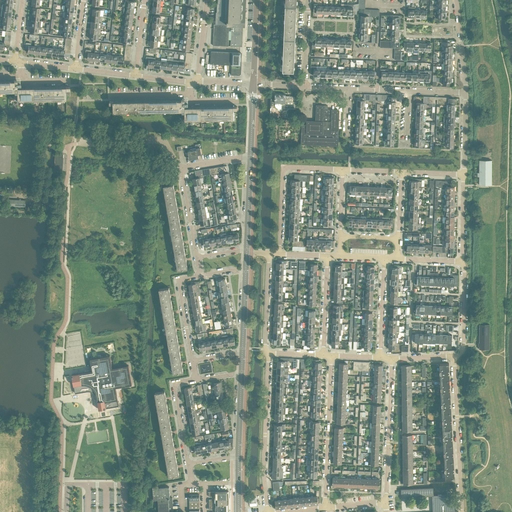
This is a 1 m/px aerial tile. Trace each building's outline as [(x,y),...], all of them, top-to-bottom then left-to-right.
[(217,0),(218,4),(217,4),(217,12),(216,12),(215,24),(214,24),(213,46),(228,46),(229,31),(231,31),(230,46),(240,47),(241,22),(242,22),(243,0),(217,0)] [(294,73),(294,67),(296,0),(285,0),(283,71),(283,76),(289,76),(289,73),(294,73)] [(314,4),(313,12),(316,12),(316,14),(322,15),(323,6),(317,6),(317,4),(314,4)] [(347,7),(347,15),(353,16),(353,14),(357,14),(357,9),(358,9),(358,6),(353,6),(353,4),(347,4),(347,7)] [(441,18),(445,19),(445,16),(446,16),(446,12),(438,12),(438,18),(434,18),(434,21),(441,21),(441,18)] [(392,20),(392,23),(399,23),(400,24),(400,20),(399,19),(399,17),(397,17),(398,16),(389,15),(389,20),(392,20)] [(359,34),(359,40),(360,40),(360,42),(365,42),(365,40),(367,40),(368,34),(359,34)] [(395,42),(395,47),(399,48),(399,38),(398,37),(399,36),(391,35),(391,41),(392,41),(395,42)] [(321,46),(321,38),(315,38),(315,41),(312,41),(312,49),(315,49),(315,46),(321,46)] [(345,39),(345,47),(351,47),(353,47),(353,42),(351,42),(351,39),(345,39)] [(4,43),(0,42),(0,49),(9,50),(9,47),(3,46),(4,43)] [(442,42),(442,46),(445,46),(445,52),(453,52),(453,48),(452,48),(452,46),(450,46),(450,43),(442,42)] [(33,53),(34,46),(30,46),(31,43),(26,43),(25,48),(25,49),(28,49),(27,53),(33,53)] [(93,60),(94,53),(91,53),(91,50),(86,50),(85,56),(88,57),(87,60),(93,60)] [(211,51),(210,64),(231,65),(231,68),(231,75),(240,76),(240,69),(241,53),(240,53),(213,52),(211,51)] [(146,57),(145,63),(148,63),(148,66),(154,67),(155,60),(155,58),(151,57),(146,57)] [(311,73),(314,73),(313,77),(320,77),(320,69),(317,69),(317,66),(311,66),(311,73)] [(380,70),(379,76),(381,76),(381,80),(387,80),(388,72),(388,70),(388,69),(380,69),(380,70)] [(443,81),(443,85),(450,85),(450,82),(452,82),(452,78),(451,78),(451,76),(452,76),(444,76),(444,81),(443,81)] [(65,100),(65,96),(65,90),(69,90),(69,87),(65,87),(65,88),(19,89),(19,86),(20,85),(20,83),(17,83),(17,80),(14,81),(14,82),(0,82),(0,91),(17,91),(17,95),(13,95),(13,101),(65,100)] [(296,108),(298,108),(298,96),(293,96),(292,98),(285,98),(286,94),(275,94),(274,102),(275,102),(275,104),(275,105),(275,106),(276,107),(276,108),(277,108),(278,108),(282,108),(296,108)] [(363,100),(364,98),(358,98),(358,100),(357,100),(357,106),(364,106),(364,103),(367,103),(367,100),(366,100),(363,100)] [(233,108),(187,109),(186,105),(188,105),(188,103),(185,103),(185,100),(181,100),(181,101),(114,103),(114,101),(109,101),(109,104),(113,104),(113,112),(185,110),(185,114),(181,114),(181,120),(233,119),(233,109),(237,109),(237,106),(233,106),(233,108)] [(301,144),(338,146),(339,130),(338,130),(339,110),(328,110),(328,106),(316,106),(315,125),(302,124),(301,144)] [(387,138),(384,138),(384,141),(387,141),(386,144),(384,144),(384,146),(393,147),(393,145),(394,145),(394,139),(387,138)] [(415,140),(415,146),(415,147),(419,148),(422,148),(422,143),(425,143),(425,140),(422,140),(415,140)] [(196,150),(188,152),(189,159),(198,157),(198,155),(199,154),(201,154),(200,148),(198,148),(196,148),(196,150)] [(55,154),(54,170),(55,170),(62,171),(63,159),(62,159),(62,154),(61,154),(58,154),(55,154)] [(479,160),(479,172),(477,172),(477,177),(479,177),(479,185),(492,185),(492,160),(479,160)] [(221,178),(219,178),(219,180),(221,180),(230,178),(229,173),(228,173),(226,165),(223,166),(224,172),(221,172),(222,174),(221,174),(221,178)] [(195,178),(192,179),(193,185),(201,183),(200,178),(201,177),(201,176),(199,176),(196,177),(195,177),(195,178)] [(410,180),(410,186),(421,187),(422,179),(412,179),(412,180),(410,180)] [(166,202),(176,201),(173,184),(163,186),(166,202)] [(169,219),(179,217),(176,201),(166,202),(169,219)] [(228,218),(227,218),(227,223),(236,222),(236,219),(237,219),(236,213),(229,215),(229,214),(228,214),(228,215),(228,218)] [(172,236),(182,234),(179,217),(169,219),(172,236)] [(385,220),(384,228),(390,228),(390,227),(393,227),(393,218),(385,217),(385,220)] [(207,218),(199,220),(200,225),(205,224),(205,227),(211,226),(210,218),(207,218)] [(323,225),(323,227),(328,228),(329,225),(332,225),(332,219),(323,219),(323,225)] [(240,231),(232,233),(232,234),(233,242),(239,240),(239,237),(241,237),(240,231)] [(175,253),(185,251),(182,234),(172,236),(175,253)] [(205,237),(199,238),(200,243),(203,243),(204,247),(210,246),(209,239),(205,239),(205,237)] [(325,240),(325,248),(331,248),(333,248),(334,241),(328,240),(328,237),(325,237),(325,240)] [(454,247),(454,241),(445,241),(445,247),(448,247),(448,253),(452,253),(453,247),(454,247)] [(404,244),(404,251),(407,251),(407,252),(413,252),(413,244),(413,242),(411,242),(410,244),(404,244)] [(185,251),(175,253),(178,270),(187,268),(185,251)] [(277,260),(276,269),(283,269),(286,269),(286,261),(277,260)] [(392,273),(399,274),(401,274),(402,266),(394,266),(394,268),(392,267),(392,273)] [(450,277),(450,286),(454,286),(458,286),(458,275),(452,274),(452,273),(450,273),(450,274),(450,277)] [(190,290),(200,289),(198,281),(190,283),(191,284),(189,285),(190,290)] [(162,306),(172,304),(169,288),(159,289),(162,306)] [(340,301),(341,295),(334,295),(334,300),(337,301),(336,303),(343,303),(343,301),(340,301)] [(165,323),(175,321),(172,304),(162,306),(165,323)] [(168,340),(177,338),(175,321),(165,323),(168,340)] [(479,324),(479,342),(479,343),(478,343),(478,346),(479,346),(479,349),(489,349),(489,325),(479,324)] [(170,357),(180,355),(177,338),(168,340),(170,357)] [(88,371),(72,374),(73,382),(74,385),(75,393),(87,391),(88,391),(89,391),(90,391),(91,391),(91,392),(92,392),(93,392),(94,393),(95,393),(95,394),(95,395),(96,395),(96,396),(96,397),(97,397),(99,410),(107,408),(110,407),(119,406),(116,387),(132,384),(128,365),(112,368),(110,355),(95,358),(88,359),(90,368),(90,369),(90,370),(89,370),(89,371),(88,371)] [(180,355),(170,357),(173,373),(183,372),(180,355)] [(277,360),(277,367),(285,367),(285,368),(287,368),(287,361),(286,361),(286,358),(281,358),(280,361),(277,360)] [(312,366),(312,368),(314,368),(322,368),(322,362),(319,362),(319,360),(312,360),(312,362),(313,365),(312,366)] [(440,380),(450,380),(449,363),(439,364),(440,380)] [(402,382),(411,381),(411,365),(402,365),(402,382)] [(441,396),(450,396),(450,380),(440,380),(441,396)] [(402,398),(412,398),(411,381),(402,382),(402,398)] [(158,409),(167,407),(165,391),(155,392),(158,409)] [(442,413),(451,412),(450,396),(441,396),(442,413)] [(402,414),(412,414),(412,398),(402,398),(402,414)] [(160,426),(170,424),(167,407),(158,409),(160,426)] [(443,429),(452,428),(451,412),(442,413),(443,429)] [(412,414),(402,414),(403,431),(412,430),(412,414)] [(163,443),(173,441),(170,424),(160,426),(163,443)] [(443,445),(453,445),(452,428),(443,429),(443,445)] [(403,451),(413,451),(412,434),(403,434),(403,451)] [(229,439),(229,440),(225,441),(225,438),(223,438),(223,441),(225,448),(230,447),(230,446),(233,446),(233,438),(229,439)] [(163,443),(165,451),(166,460),(176,458),(173,441),(163,443)] [(444,462),(454,461),(453,445),(443,445),(444,462)] [(403,467),(413,467),(413,451),(403,451),(403,467)] [(166,460),(168,468),(169,477),(179,475),(176,458),(166,460)] [(446,478),(454,477),(454,461),(444,462),(445,478),(446,478)] [(413,467),(403,467),(403,484),(413,483),(413,467)] [(348,487),(348,478),(333,477),(332,486),(336,486),(336,487),(344,487),(348,487)] [(364,487),(364,478),(348,478),(348,487),(351,487),(351,488),(360,488),(360,487),(364,487)] [(364,478),(364,487),(367,488),(376,489),(376,488),(379,488),(380,479),(364,478)] [(155,506),(158,506),(158,511),(173,511),(172,497),(170,497),(169,487),(158,487),(154,487),(154,500),(158,499),(158,502),(155,503),(155,506)] [(432,496),(433,511),(432,511),(457,511),(458,511),(456,511),(455,503),(450,503),(449,494),(434,495),(433,487),(430,487),(401,489),(401,497),(432,496)] [(282,508),(281,499),(277,500),(276,494),(273,494),(274,500),(275,500),(276,508),(282,508)]
